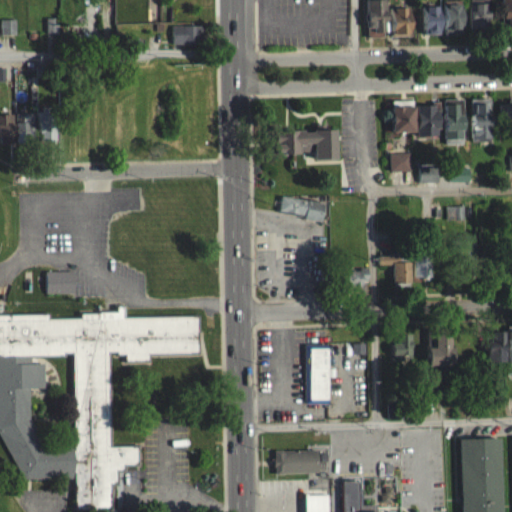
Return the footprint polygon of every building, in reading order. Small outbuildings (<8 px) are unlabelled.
[(383,2),(385,38),(381,38),(382,43),(366,44),(364,2),(383,2)] [(511,35),(505,35),(505,26),(500,26),(500,2),(511,2),(511,35)] [(468,4),(469,40),(487,39),(485,4),(468,4)] [(442,41),(459,40),(458,7),(441,7),(442,41)] [(420,13),(422,40),(438,39),(436,12),(420,13)] [(388,14),(389,42),(408,42),(407,13),(388,14)] [(173,24),(173,43),(193,43),(193,45),(203,45),(203,24),(173,24)] [(1,26),(1,41),(15,40),(15,26),(1,26)] [(442,106),(461,106),(461,123),(460,124),(461,145),(459,145),(460,150),(443,151),(442,122),(443,122),(442,106)] [(488,106),(488,144),(468,145),(468,121),(469,121),(469,106),(488,106)] [(511,106),(511,128),(506,128),(507,136),(498,136),(498,112),(501,112),(501,106),(511,106)] [(389,138),(389,114),(390,114),(390,108),(410,107),(410,114),(411,114),(412,138),(389,138)] [(436,142),(436,120),(438,120),(437,109),(429,109),(430,112),(414,112),(414,142),(436,142)] [(38,118),(43,118),(43,114),(57,114),(57,147),(43,148),(42,139),(39,139),(38,118)] [(34,120),(35,148),(18,149),(17,120),(34,120)] [(0,121),(13,121),(15,149),(0,150),(0,121)] [(273,138),(273,141),(271,141),(272,152),(272,158),(272,161),(295,160),(298,160),(312,159),(313,167),(317,167),(317,166),(335,166),(334,136),(325,137),(325,131),(315,132),(315,138),(311,138),(311,140),(302,140),(302,137),(273,138)] [(387,160),(408,159),(408,177),(387,178),(387,160)] [(436,189),(436,173),(416,173),(416,189),(436,189)] [(466,189),(467,175),(448,175),(448,188),(466,189)] [(280,203),(277,218),(303,223),(302,226),(319,229),(322,211),(280,203)] [(444,214),(462,213),(463,226),(444,227),(444,214)] [(454,254),(471,253),(473,286),(455,287),(454,254)] [(480,258),(485,257),(485,253),(492,253),(492,258),(496,258),(496,286),(480,286),(480,258)] [(411,254),(428,254),(428,284),(411,284),(411,254)] [(406,269),(407,293),(390,293),(390,271),(375,271),(375,263),(394,262),(394,258),(405,257),(405,269),(406,269)] [(365,274),(365,288),(358,288),(358,293),(336,293),(336,278),(357,278),(357,275),(365,274)] [(44,278),(72,278),(73,300),(44,300),(44,278)] [(110,452),(136,452),(137,473),(123,474),(124,479),(116,480),(117,493),(109,493),(109,511),(69,511),(70,486),(20,487),(0,450),(0,321),(47,321),(47,325),(76,325),(76,320),(95,320),(95,318),(112,318),(111,313),(123,313),(123,323),(197,323),(197,362),(148,364),(148,370),(121,370),(121,364),(113,364),(112,362),(108,361),(110,452)] [(484,368),(484,349),(490,348),(490,338),(501,338),(501,368),(484,368)] [(450,340),(425,340),(425,375),(450,374),(450,340)] [(389,341),(409,341),(409,365),(399,365),(399,367),(389,367),(389,341)] [(350,350),(350,360),(362,360),(362,349),(350,350)] [(327,350),(303,350),(303,410),(327,410),(327,350)] [(386,426),(386,410),(399,410),(399,425),(386,426)] [(499,511),(497,445),(456,446),(458,511),(499,511)] [(273,457),(273,465),(271,465),(271,472),(273,472),(273,481),(316,480),(316,477),(324,477),(324,468),(316,468),(316,456),(273,457)] [(338,511),(338,489),(356,488),(356,495),(359,495),(359,511),(373,511),(338,511)] [(302,502),(302,511),(326,511),(326,501),(302,502)]
